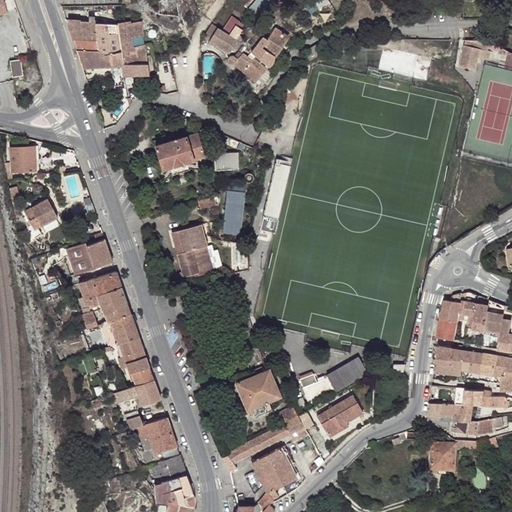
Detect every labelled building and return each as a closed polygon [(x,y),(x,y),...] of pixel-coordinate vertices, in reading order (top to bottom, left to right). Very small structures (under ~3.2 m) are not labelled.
[(116,25),(119,49),(143,44),(143,41),(131,43),(130,34),(142,32),(140,18),(116,25)] [(68,19),(68,29),(76,51),(82,68),(107,66),(105,53),(98,48),(95,22),(80,21),(80,20),(68,19)] [(119,49),(116,25),(111,24),(95,22),(98,48),(105,53),(107,66),(111,66),(112,75),(117,75),(123,74),(121,65),(119,51),(119,49)] [(290,32),(277,23),(267,38),(263,36),(247,56),(242,52),(233,63),(256,81),(267,66),(271,64),(272,62),(273,61),(274,60),(276,55),(287,36),(292,38),(292,37),(292,35),(289,33),(290,32)] [(232,31),(221,24),(211,40),(232,54),(243,38),(242,37),(245,32),(235,25),(232,31)] [(498,54),(507,56),(508,54),(508,51),(466,41),(459,66),(476,70),(479,58),(489,61),(491,52),(487,51),(488,49),(499,51),(498,54)] [(148,76),(143,44),(119,49),(119,51),(121,65),(123,74),(123,75),(124,75),(148,76)] [(316,44),(304,52),(310,60),(322,53),(316,44)] [(10,61),(12,77),(22,76),(20,60),(10,61)] [(198,132),(155,145),(163,169),(169,168),(172,176),(190,170),(187,162),(205,156),(198,132)] [(249,153),(252,146),(224,134),(221,141),(249,153)] [(36,155),(36,145),(10,146),(12,171),(40,170),(39,155),(36,155)] [(237,152),(214,154),(215,169),(238,169),(237,152)] [(280,163),(276,163),(261,229),(275,233),(291,162),(280,160),(280,163)] [(244,191),(227,189),(223,231),(239,233),(244,191)] [(213,196),(198,200),(201,209),(215,205),(213,196)] [(48,198),(26,210),(35,227),(40,224),(41,226),(58,216),(48,198)] [(182,229),(177,230),(171,232),(184,279),(213,271),(208,253),(206,246),(204,237),(201,227),(203,226),(203,223),(182,229)] [(102,232),(95,235),(97,241),(104,238),(102,232)] [(104,238),(97,241),(87,244),(86,241),(66,248),(76,274),(113,261),(104,238)] [(79,309),(87,329),(98,325),(93,312),(104,308),(108,320),(105,321),(104,323),(131,313),(116,271),(80,283),(87,304),(84,305),(85,307),(79,309)] [(50,293),(51,294),(52,299),(60,296),(57,290),(50,293)] [(450,300),(461,302),(462,293),(452,295),(450,300)] [(440,318),(457,321),(461,302),(450,300),(445,299),(440,318)] [(486,324),(485,330),(501,333),(503,323),(503,318),(506,305),(490,299),(489,305),(486,324)] [(473,328),(485,330),(486,324),(489,305),(466,301),(466,302),(463,301),(461,311),(464,312),(464,314),(474,316),(473,328)] [(102,328),(109,346),(114,344),(139,336),(131,313),(104,323),(102,328)] [(454,340),(457,321),(440,318),(437,337),(454,340)] [(500,340),(498,349),(504,350),(510,351),(511,336),(511,333),(510,333),(511,320),(503,318),(503,323),(501,333),(501,336),(500,340)] [(119,367),(128,365),(131,373),(149,366),(139,336),(114,344),(119,357),(116,358),(119,367)] [(438,346),(436,367),(434,378),(446,379),(447,373),(461,374),(462,370),(465,350),(462,349),(460,349),(438,346)] [(478,352),(465,350),(462,370),(477,372),(481,372),(484,353),(478,352)] [(498,355),(484,353),(481,372),(493,375),(498,355)] [(511,356),(498,355),(493,375),(502,376),(501,384),(501,390),(511,390),(511,356)] [(313,373),(299,379),(308,403),(319,399),(332,394),(332,393),(367,373),(358,356),(326,374),(332,383),(329,385),(326,378),(316,382),(313,373)] [(395,372),(402,372),(404,364),(393,363),(393,372),(395,372)] [(135,385),(154,379),(149,366),(131,373),(128,374),(131,381),(133,380),(135,385)] [(248,409),(251,416),(270,408),(268,402),(279,397),(268,370),(236,383),(247,410),(248,409)] [(161,400),(154,379),(135,385),(111,393),(114,403),(136,395),(140,407),(161,400)] [(458,387),(456,404),(464,404),(466,389),(466,387),(458,387)] [(466,389),(464,404),(467,404),(473,404),(505,406),(505,408),(508,408),(509,400),(506,400),(506,396),(492,395),(492,390),(466,389)] [(317,416),(328,435),(341,427),(339,423),(343,420),(345,423),(346,423),(363,412),(352,394),(317,416)] [(456,404),(430,402),(428,414),(441,416),(441,414),(451,414),(460,415),(459,419),(455,419),(452,431),(457,432),(457,431),(478,434),(479,420),(471,421),(473,404),(467,404),(464,404),(456,404)] [(270,408),(251,416),(252,419),(271,411),(270,408)] [(291,418),(297,415),(293,408),(287,411),(291,418)] [(138,410),(122,415),(129,427),(133,429),(136,427),(144,425),(138,410)] [(307,410),(298,414),(304,426),(305,429),(314,424),(307,410)] [(262,433),(226,452),(230,458),(234,463),(258,450),(290,434),(304,426),(298,414),(297,415),(291,418),(262,433)] [(479,420),(478,434),(494,431),(494,427),(503,426),(502,416),(479,420)] [(155,454),(177,446),(167,417),(144,425),(136,427),(145,451),(152,448),(155,454)] [(341,427),(328,435),(330,437),(348,426),(346,423),(345,423),(343,420),(339,423),(341,427)] [(304,426),(290,434),(293,440),(308,433),(305,429),(304,426)] [(401,441),(407,438),(407,431),(407,430),(398,433),(400,436),(392,439),(394,445),(402,442),(401,441)] [(498,443),(511,439),(511,430),(496,436),(498,443)] [(486,438),(488,446),(489,448),(499,446),(498,443),(496,436),(490,437),(486,438)] [(479,441),(455,439),(455,442),(432,440),(431,468),(455,469),(456,449),(488,446),(486,438),(479,441)] [(281,447),(290,464),(293,462),(284,445),(281,447)] [(269,492),(274,490),(275,489),(280,487),(297,478),(290,464),(281,447),(252,462),(267,492),(268,493),(269,492)] [(226,452),(222,454),(224,459),(227,467),(228,466),(234,463),(230,458),(226,452)] [(155,473),(158,483),(187,474),(180,454),(152,463),(152,465),(148,466),(151,474),(155,473)] [(158,483),(155,483),(156,503),(170,504),(167,511),(192,511),(194,502),(193,494),(193,491),(187,474),(158,483)] [(275,489),(274,490),(276,495),(282,492),(280,487),(275,489)] [(270,503),(273,501),(273,500),(272,498),(269,492),(268,493),(267,492),(259,501),(257,503),(263,511),(270,503)] [(244,495),(236,497),(238,506),(246,505),(244,495)] [(246,505),(238,506),(235,511),(262,511),(263,511),(257,503),(255,505),(246,505)] [(272,511),(275,510),(270,503),(263,511),(262,511),(272,511)]
